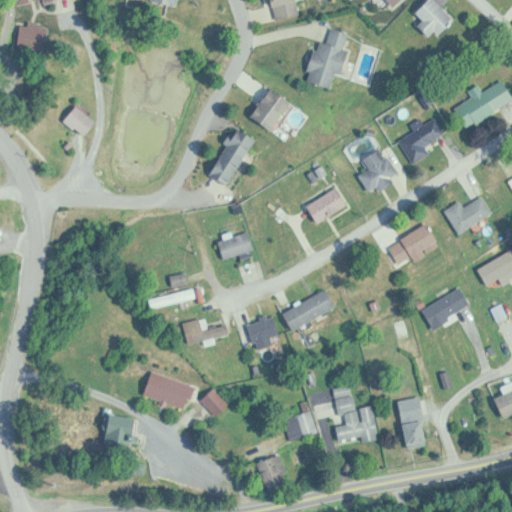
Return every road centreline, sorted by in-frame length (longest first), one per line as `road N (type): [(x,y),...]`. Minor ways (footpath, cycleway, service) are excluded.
road 1 (tertiary): [(109,511),(252,510),(511,457)]
road 2 (residential): [(25,511),(5,412),(41,242),(29,169),(0,132)]
road 3 (residential): [(237,0),(242,57),(182,174),(160,196),(38,198)]
road 4 (residential): [(511,132),(320,258),(239,295)]
